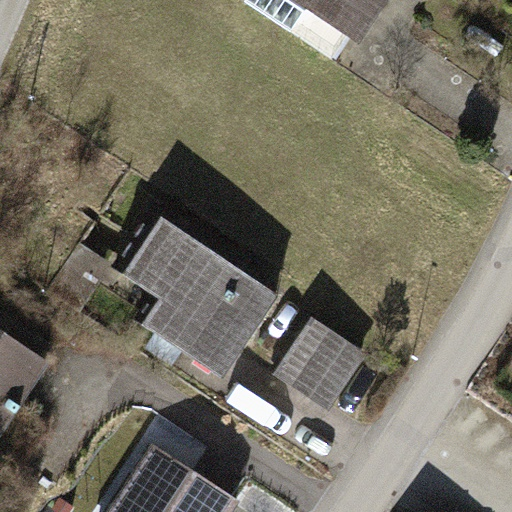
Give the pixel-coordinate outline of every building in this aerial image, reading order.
[(370,0),(262,0),(339,47),(370,0)] [(257,311),(131,228),(91,289),(134,317),(118,340),(201,395),(257,311)] [(354,361),(293,325),(260,381),(320,417),(354,361)] [(0,405),(26,371),(0,351),(0,405)] [(222,511),(224,510),(136,453),(97,511),(222,511)]
